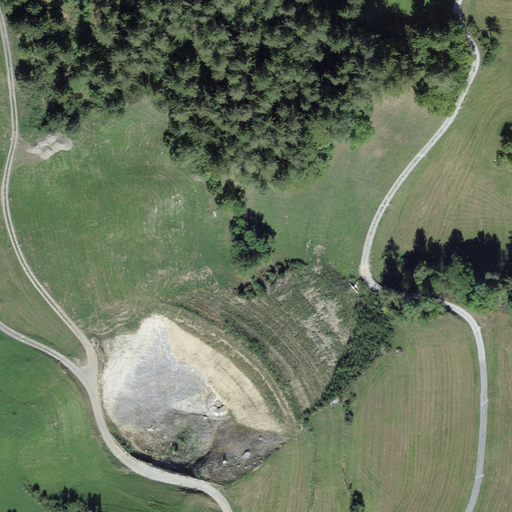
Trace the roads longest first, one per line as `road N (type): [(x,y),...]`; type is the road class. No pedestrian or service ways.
road 1 (track): [(468,511),(484,397),(474,329),(450,307),(381,293),(365,260),(384,203),(472,75),(458,0)]
road 2 (track): [(0,14),(15,128),(6,213),(28,272),(90,348),(93,392)]
road 3 (track): [(93,392),(119,453),(205,487),(227,511)]
